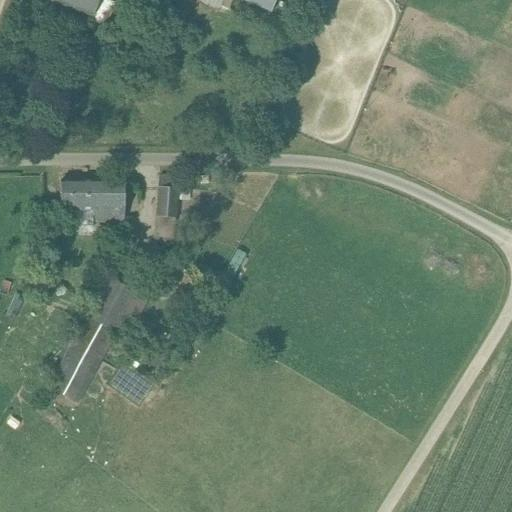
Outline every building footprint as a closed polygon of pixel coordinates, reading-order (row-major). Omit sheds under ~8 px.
[(48,0),(92,16),(99,0),(48,0)] [(197,0),(219,9),(222,0),(242,0),(269,12),(273,0),(197,0)] [(75,50),(101,57),(107,34),(91,30),(88,43),(77,41),(75,50)] [(183,178),(160,175),(157,217),(178,219),(180,190),(182,190),(183,178)] [(125,182),(61,181),(61,210),(93,210),(93,222),(125,222),(125,182)] [(155,248),(152,261),(174,267),(177,254),(155,248)] [(157,285),(172,292),(178,277),(163,271),(157,285)] [(149,301),(108,278),(48,386),(78,403),(116,332),(126,315),(138,321),(149,301)]
